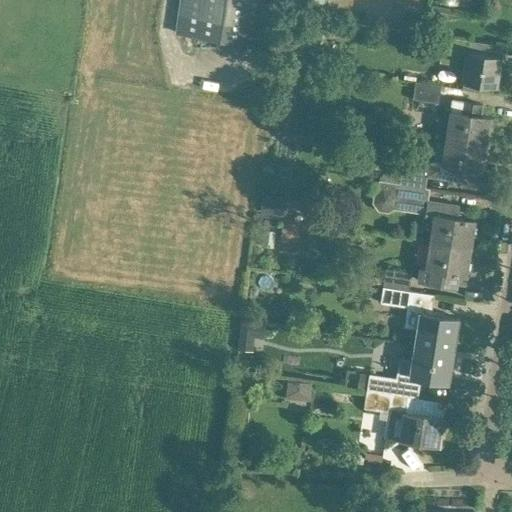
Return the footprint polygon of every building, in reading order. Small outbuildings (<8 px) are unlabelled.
[(261,48),(268,0),(178,0),(173,34),(261,48)] [(457,20),(459,9),(429,4),(425,25),(440,28),(442,17),(457,20)] [(463,80),(476,82),(496,85),(500,57),(469,52),(471,40),(444,36),(440,62),(466,66),(463,80)] [(415,81),(413,100),(438,104),(441,85),(415,81)] [(453,100),(447,139),(486,145),(491,117),(480,116),(482,105),(453,100)] [(401,166),(399,184),(425,189),(427,176),(463,182),(465,170),(482,173),(486,145),(447,139),(443,162),(433,161),(428,164),(427,170),(401,166)] [(399,184),(379,180),(377,190),(374,192),(372,203),(379,211),(389,212),(394,209),(421,213),(425,189),(399,184)] [(262,196),(260,212),(284,216),(286,200),(262,196)] [(435,215),(431,242),(470,248),(474,220),(457,217),(459,206),(427,201),(425,213),(435,215)] [(281,224),(280,232),(296,234),(297,226),(281,224)] [(419,269),(417,284),(444,287),(455,289),(458,274),(466,275),(470,248),(431,242),(427,270),(419,269)] [(384,268),(381,287),(407,290),(410,272),(384,268)] [(258,274),(257,285),(272,286),(273,275),(258,274)] [(416,328),(414,344),(452,350),(457,320),(459,320),(459,319),(429,314),(432,294),(407,290),(381,287),(379,302),(406,306),(403,326),(416,328)] [(263,322),(243,322),(243,336),(263,336),(263,322)] [(367,390),(407,396),(418,397),(416,396),(419,377),(449,382),(449,380),(447,380),(452,350),(414,344),(411,359),(399,357),(396,377),(369,374),(367,390)] [(287,378),(284,397),(307,400),(310,382),(287,378)] [(407,396),(367,390),(364,408),(389,412),(385,437),(439,446),(443,418),(405,412),(407,396)]
